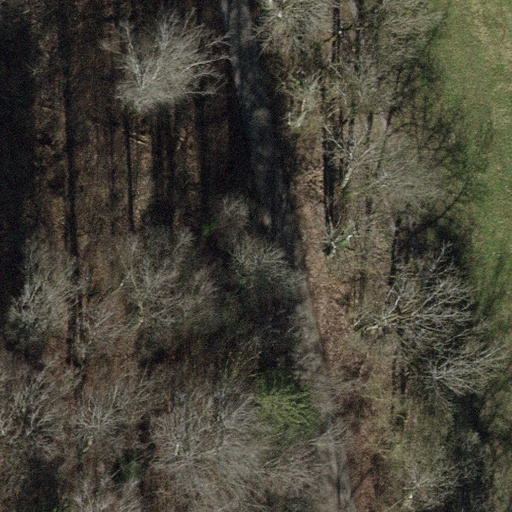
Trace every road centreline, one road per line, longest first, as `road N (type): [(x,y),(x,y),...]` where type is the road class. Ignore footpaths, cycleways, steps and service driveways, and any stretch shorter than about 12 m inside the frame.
road 1 (track): [(472,511),(336,0)]
road 2 (unclassified): [(351,511),(235,0)]
